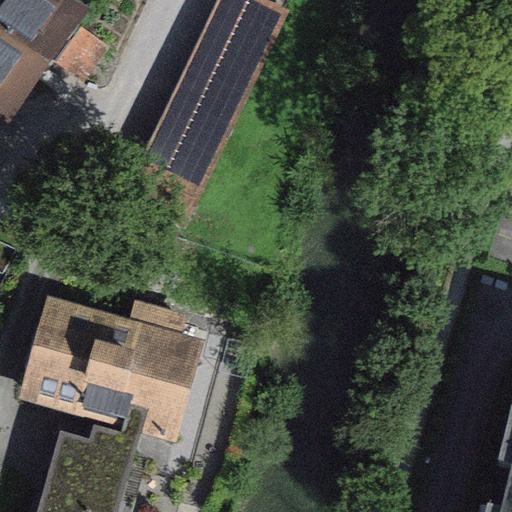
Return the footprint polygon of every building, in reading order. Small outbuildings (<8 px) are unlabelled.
[(71,13),(52,0),(0,0),(0,101),(6,106),(71,13)] [(273,0),(220,0),(132,190),(191,218),(289,7),(273,0)] [(46,295),(17,397),(122,426),(144,432),(180,442),(208,340),(184,333),(189,315),(137,300),(132,319),(46,295)] [(60,429),(36,511),(121,511),(144,432),(122,426),(121,432),(94,425),(91,438),(60,429)] [(511,511),(511,476),(503,511),(511,511)]
